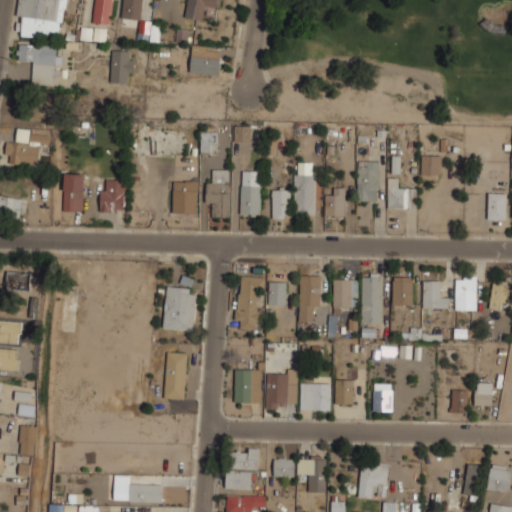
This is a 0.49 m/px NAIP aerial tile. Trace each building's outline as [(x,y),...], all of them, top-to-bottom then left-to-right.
[(17,0),(16,14),(23,15),(20,34),(60,39),(65,0),(17,0)] [(94,0),(91,22),(109,25),(112,0),(94,0)] [(122,0),(121,17),(140,19),(141,0),(122,0)] [(219,0),(186,0),(184,16),(205,20),(207,8),(218,10),(219,0)] [(150,21),(139,21),(138,34),(149,34),(150,21)] [(81,40),(107,41),(107,28),(81,28),(81,40)] [(32,83),(54,85),(55,76),(59,76),(60,45),(17,42),(16,60),(33,61),(32,83)] [(132,49),(111,49),(111,82),(132,82),(132,49)] [(219,52),(190,52),(190,73),(219,73),(219,52)] [(250,124),(233,124),(233,142),(250,142),(250,124)] [(29,142),(30,129),(16,128),(16,142),(29,142)] [(199,151),(216,151),(216,130),(199,130),(199,151)] [(29,143),(5,141),(3,162),(37,165),(39,142),(48,143),(49,134),(29,132),(29,143)] [(273,154),(277,136),(268,134),(265,152),(273,154)] [(440,175),(440,154),(421,154),(421,175),(440,175)] [(356,201),(378,201),(378,159),(356,159),(356,201)] [(230,217),(229,168),(213,168),(213,178),(205,178),(206,207),(212,207),(212,217),(230,217)] [(260,169),(240,169),(240,214),(260,214),(260,169)] [(63,172),(63,210),(83,210),(83,172),(63,172)] [(315,173),(294,173),(294,213),(315,213),(315,173)] [(387,207),(415,207),(415,187),(397,187),(397,177),(387,177),(387,207)] [(100,211),(125,211),(125,179),(100,179),(100,211)] [(172,215),(197,215),(197,179),(172,179),(172,215)] [(289,217),(289,186),(272,186),(272,217),(289,217)] [(345,186),(334,186),(334,195),(325,195),(325,214),(345,214),(345,186)] [(487,218),(505,218),(505,191),(487,191),(487,218)] [(0,210),(25,213),(26,197),(0,193),(0,210)] [(6,291),(31,292),(31,272),(7,271),(6,291)] [(361,272),(361,322),(382,322),(382,272),(361,272)] [(320,273),(298,273),(298,319),(320,319),(320,273)] [(239,274),(234,326),(262,328),(264,308),(255,307),(257,293),(264,294),(265,276),(239,274)] [(455,309),(477,309),(477,274),(455,274),(455,309)] [(392,275),(392,304),(412,304),(412,275),(392,275)] [(333,308),(357,308),(357,277),(333,277),(333,308)] [(448,306),(448,297),(441,297),(441,279),(422,279),(422,306),(448,306)] [(286,304),(286,281),(268,281),(268,304),(286,304)] [(489,307),(502,308),(505,283),(492,281),(489,307)] [(163,328),(193,331),(197,294),(190,293),(190,288),(167,286),(163,328)] [(20,322),(0,321),(0,341),(19,343),(20,322)] [(0,368),(17,369),(18,349),(0,348),(0,368)] [(165,398),(185,399),(187,353),(166,352),(165,398)] [(234,401),(261,401),(261,367),(234,367),(234,401)] [(266,408),(286,408),(286,400),(297,400),(297,367),(276,367),(276,371),(266,371),(266,408)] [(354,403),(354,373),(335,373),(335,403),(354,403)] [(492,379),(474,379),(474,405),(492,405),(492,379)] [(330,409),(330,381),(300,381),(300,409),(330,409)] [(373,410),(392,410),(392,388),(373,388),(373,410)] [(467,412),(467,388),(451,388),(451,412),(467,412)] [(35,405),(19,404),(18,414),(34,415),(35,405)] [(36,426),(21,425),(19,454),(34,455),(36,426)] [(226,468),(258,468),(258,447),(226,447),(226,468)] [(326,491),(326,456),(297,456),(297,473),(307,473),(307,491),(326,491)] [(294,457),(274,457),(274,475),(294,475),(294,457)] [(477,462),(465,462),(465,494),(477,494),(477,462)] [(387,463),(359,463),(359,496),(387,496),(387,463)] [(511,467),(490,463),(487,488),(508,491),(511,467)] [(225,488),(252,488),(252,470),(225,470),(225,488)] [(163,485),(130,484),(130,476),(114,476),(114,501),(162,502),(163,485)] [(254,511),(254,504),(265,505),(266,494),(226,492),(226,511),(254,511)] [(331,511),(345,511),(345,501),(332,501),(331,511)] [(383,511),(396,511),(396,501),(383,501),(383,511)] [(511,511),(511,504),(491,501),(488,511),(511,511)]
